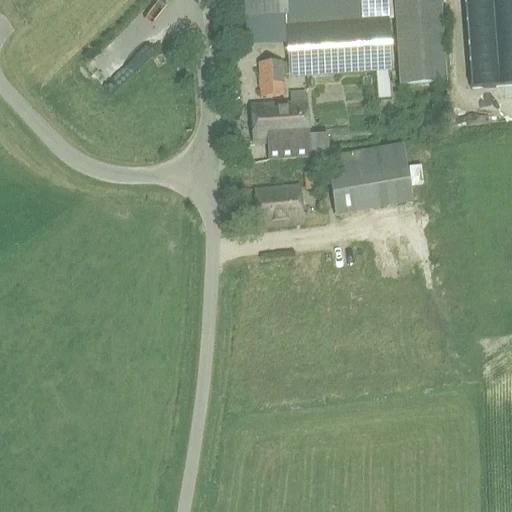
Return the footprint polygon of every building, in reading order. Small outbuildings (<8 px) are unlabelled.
[(290,82),(375,76),(377,98),(390,97),(389,75),(393,75),(387,0),(242,0),(246,47),(287,44),(289,67),(284,68),(284,62),(257,64),(260,99),(285,97),(283,79),(289,78),(290,82)] [(446,83),(440,0),(394,0),(400,86),(446,83)] [(511,0),(466,0),(472,86),(511,83),(511,0)] [(289,93),(290,106),(252,108),(255,148),(267,148),(268,163),(311,159),(310,145),(307,105),(306,92),(289,93)] [(336,218),(413,204),(403,146),(325,161),(336,218)] [(303,162),(305,192),(320,190),(318,161),(303,162)] [(259,233),(304,229),(300,188),(256,192),(259,233)] [(444,315),(439,264),(403,267),(408,319),(444,315)]
